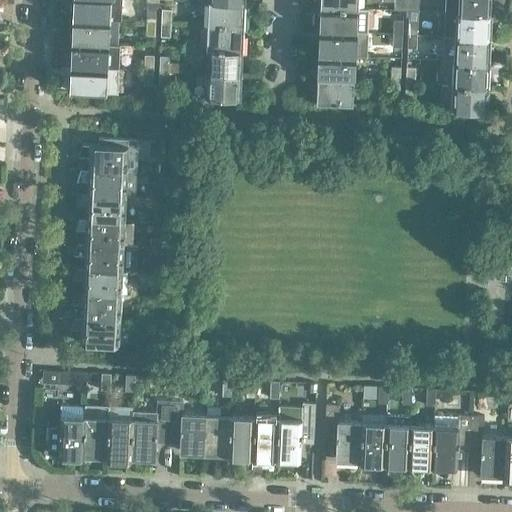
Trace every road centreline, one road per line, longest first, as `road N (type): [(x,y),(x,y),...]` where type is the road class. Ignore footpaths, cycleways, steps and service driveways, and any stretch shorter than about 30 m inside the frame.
road 1 (unclassified): [(511,495),(10,476)]
road 2 (residential): [(33,0),(10,476)]
